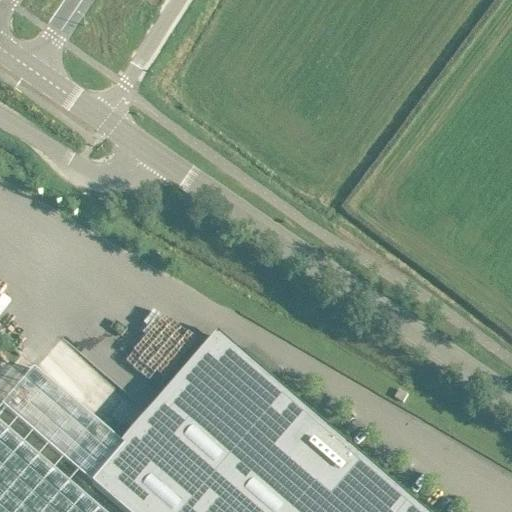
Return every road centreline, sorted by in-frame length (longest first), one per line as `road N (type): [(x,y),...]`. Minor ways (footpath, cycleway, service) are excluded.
road 1 (tertiary): [(511,400),(147,150)]
road 2 (unclassified): [(147,150),(132,169),(107,174),(0,116)]
road 3 (unclassified): [(102,116),(179,0)]
